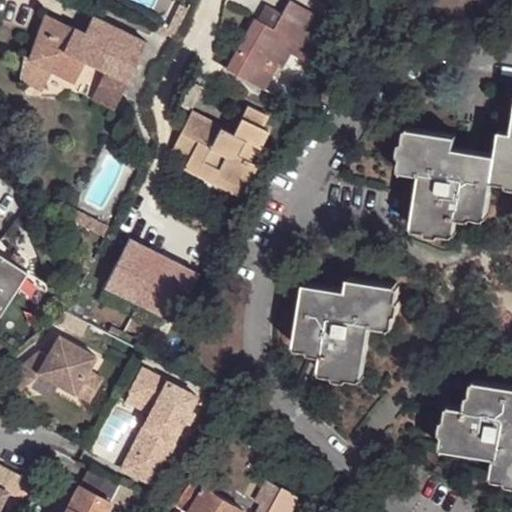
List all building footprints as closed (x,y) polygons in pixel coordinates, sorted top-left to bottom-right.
[(270,30),(279,36),(292,43),(286,54),(298,61),(309,43),(311,43),(322,24),(286,2),(271,29),(270,30)] [(177,7),(166,30),(173,34),(185,11),(177,7)] [(44,15),(40,31),(57,40),(65,25),(44,15)] [(107,73),(127,83),(146,43),(92,17),(83,33),(65,25),(57,40),(40,31),(29,62),(54,72),(76,84),(86,62),(107,73)] [(225,71),(252,86),(264,61),(279,36),(270,30),(271,29),(254,20),(225,71)] [(252,86),(264,92),(286,54),(292,43),(279,36),(264,61),(252,86)] [(320,49),(311,43),(309,43),(298,61),(310,67),(320,49)] [(29,62),(21,83),(43,93),(50,80),(54,72),(29,62)] [(107,73),(93,100),(114,110),(127,83),(107,73)] [(238,191),(251,162),(259,146),(262,148),(271,131),(262,126),(267,116),(249,106),(235,136),(193,116),(185,137),(200,144),(186,173),(215,188),(218,181),(238,191)] [(499,177),(503,151),(461,144),(463,131),(411,123),(409,138),(406,139),(404,150),(407,153),(405,167),(424,170),(416,223),(434,226),(433,229),(447,232),(447,229),(462,231),(464,213),(476,215),(479,213),(492,215),(499,177)] [(511,127),(507,126),(503,151),(499,177),(511,178),(511,127)] [(259,165),(251,162),(238,191),(234,197),(242,201),(259,165)] [(95,256),(102,243),(87,234),(80,248),(95,256)] [(17,253),(11,263),(22,270),(28,261),(17,253)] [(0,314),(27,273),(22,270),(11,263),(0,256),(0,314)] [(140,319),(155,292),(113,269),(98,297),(140,319)] [(354,285),(311,279),(302,343),(315,345),(315,348),(328,350),(325,369),(339,370),(341,375),(352,377),(354,374),(369,375),(376,321),(398,325),(400,309),(404,309),(405,296),(402,294),(404,281),(355,274),(354,285)] [(180,305),(155,292),(140,319),(166,332),(180,305)] [(99,356),(61,336),(50,357),(39,352),(7,376),(18,391),(33,380),(36,373),(92,402),(104,380),(90,372),(99,356)] [(137,348),(158,359),(163,348),(140,336),(134,347),(137,348)] [(151,462),(132,453),(122,471),(156,489),(178,446),(176,445),(187,424),(192,427),(199,414),(193,411),(200,399),(144,369),(132,392),(157,406),(154,413),(163,419),(155,434),(162,439),(151,462)] [(511,381),(479,377),(477,389),(474,391),(473,403),(453,401),(452,415),(448,416),(446,430),(449,431),(448,444),(502,452),(498,474),(511,476),(511,477),(511,381)] [(152,415),(132,453),(151,462),(162,439),(155,434),(163,419),(154,413),(157,406),(132,392),(127,401),(152,415)] [(0,511),(10,493),(17,498),(26,478),(0,464),(0,511)] [(109,511),(114,504),(130,511),(138,495),(91,471),(69,511),(109,511)] [(244,511),(246,509),(208,487),(205,490),(193,482),(181,504),(194,511),(193,511),(244,511)] [(280,497),(272,511),(297,511),(304,501),(285,490),(280,497)] [(260,511),(262,511),(272,511),(280,497),(270,491),(260,511)]
